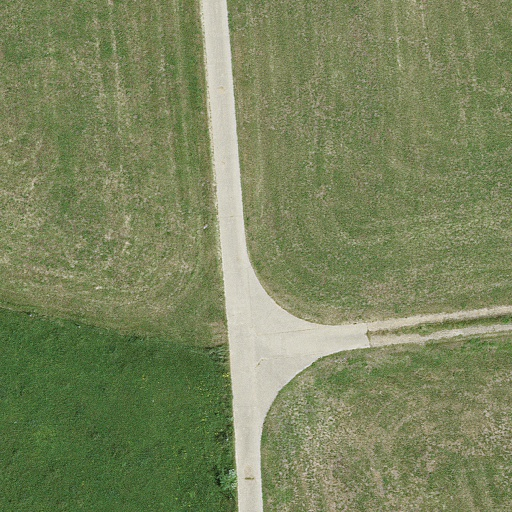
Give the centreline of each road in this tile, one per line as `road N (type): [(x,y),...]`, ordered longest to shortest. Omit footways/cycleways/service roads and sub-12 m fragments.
road 1 (track): [(216,0),(250,511)]
road 2 (track): [(242,347),(511,313)]
